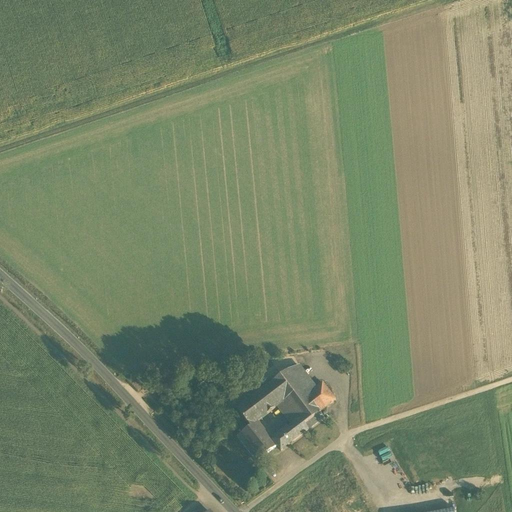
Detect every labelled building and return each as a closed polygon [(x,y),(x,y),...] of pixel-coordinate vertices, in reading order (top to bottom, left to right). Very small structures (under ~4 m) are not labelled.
[(299,366),(290,373),(320,413),(336,401),(323,384),(317,389),(299,366)] [(287,370),(271,383),(285,401),(299,420),(300,420),(304,425),(320,413),(290,373),(287,370)] [(271,383),(237,410),(236,410),(250,427),(257,422),(285,401),(271,383)] [(232,413),(236,410),(237,410),(229,400),(224,403),(232,413)] [(325,418),(320,413),(304,425),(309,431),(325,418)] [(296,441),(309,431),(304,425),(300,420),(299,420),(287,430),(296,441)] [(237,437),(256,463),(276,447),(272,441),(257,422),(250,427),(237,437)] [(280,435),(288,446),(296,441),(287,430),(280,435)] [(288,446),(280,435),(272,441),(276,447),(281,452),(288,446)] [(368,511),(369,511),(377,507),(352,466),(286,506),(289,511),(368,511)]
